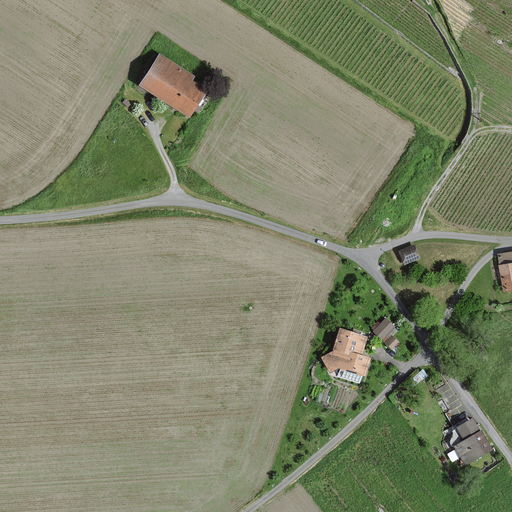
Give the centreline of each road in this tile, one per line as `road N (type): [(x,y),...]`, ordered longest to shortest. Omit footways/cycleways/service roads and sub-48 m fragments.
road 1 (unclassified): [(361,259),(176,200),(0,219)]
road 2 (unclassified): [(248,511),(350,427),(429,345)]
road 3 (track): [(416,237),(425,205),(474,131),(511,129)]
road 4 (unclassified): [(361,259),(421,236),(511,244)]
road 5 (unclassified): [(511,462),(429,345)]
road 6 (unclassified): [(429,345),(476,267),(511,244)]
